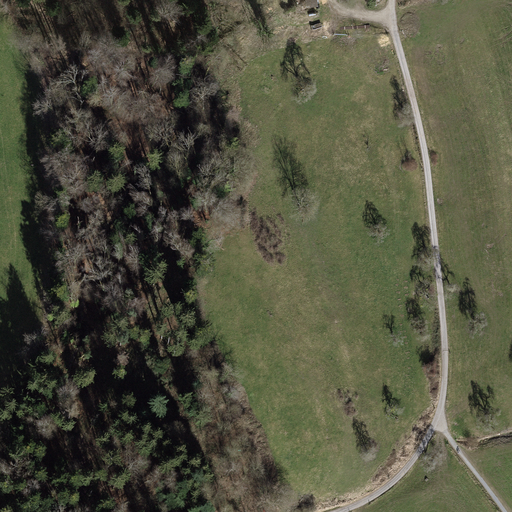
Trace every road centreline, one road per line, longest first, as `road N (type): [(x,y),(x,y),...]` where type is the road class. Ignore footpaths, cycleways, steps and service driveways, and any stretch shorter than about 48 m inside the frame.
road 1 (track): [(437,418),(445,350),(427,167),(393,0)]
road 2 (track): [(339,511),(391,483),(437,418)]
